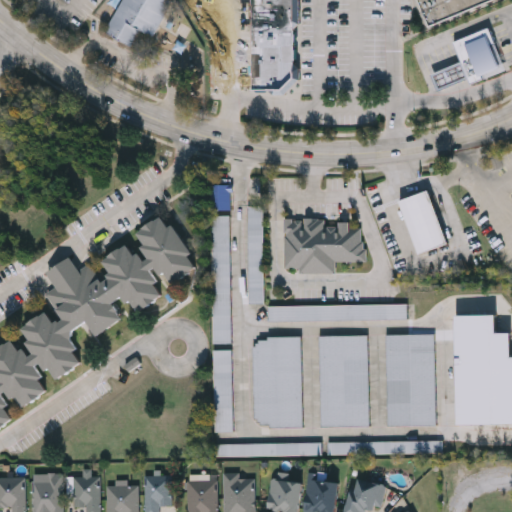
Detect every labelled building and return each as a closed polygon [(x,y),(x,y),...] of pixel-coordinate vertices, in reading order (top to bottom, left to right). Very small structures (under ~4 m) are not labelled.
[(134,46),(142,31),(156,37),(173,0),(123,0),(108,34),(134,46)] [(252,0),(295,0),(296,78),(284,89),(254,90),(252,0)] [(490,0),(429,26),(418,0),(490,0)] [(508,69),(471,83),(469,77),(466,78),(459,81),(453,84),(446,86),(440,88),(439,89),(432,72),(434,72),(440,69),(446,67),(453,64),(459,61),(462,60),(454,41),(491,26),(508,69)] [(213,210),(213,184),(232,184),(232,210),(213,210)] [(401,200),(419,254),(449,244),(430,190),(401,200)] [(265,304),(250,304),(249,206),(265,206),(265,304)] [(50,273),(59,316),(25,323),(32,355),(10,340),(0,348),(0,430),(12,420),(6,392),(28,407),(46,392),(40,364),(62,379),(81,364),(74,333),(87,322),(102,339),(122,308),(162,299),(155,268),(178,283),(196,268),(192,249),(163,214),(142,232),(148,260),(124,244),(103,277),(70,256),(50,273)] [(233,343),(214,343),(213,215),(231,215),(233,343)] [(286,219),(285,268),(301,268),(301,273),(337,273),(337,261),(365,262),(365,228),(351,228),(351,222),(339,222),(339,227),(326,226),(326,219),(306,219),(306,220),(286,219)] [(269,305),(409,304),(409,320),(269,321),(269,305)] [(459,424),(511,423),(511,333),(498,333),(497,315),(457,315),(459,424)] [(370,334),(372,426),(323,426),(322,335),(370,334)] [(437,425),(388,425),(387,334),(436,334),(437,425)] [(304,426),(256,427),(255,337),(303,337),(304,426)] [(233,349),(233,431),(215,431),(215,349),(233,349)] [(329,441),(444,439),(444,452),(330,454),(329,441)] [(216,457),(216,444),(324,442),(324,454),(216,457)] [(225,511),(225,473),(241,473),(241,478),(256,478),(256,511),(225,511)] [(65,474),(65,511),(35,511),(35,474),(65,474)] [(300,511),(270,511),(272,474),(290,476),(289,480),(302,481),(300,511)] [(336,511),(306,511),(310,474),(341,478),(336,511)] [(75,507),(75,476),(102,476),(102,511),(88,511),(88,507),(75,507)] [(173,476),(173,506),(162,506),(162,511),(147,511),(147,476),(173,476)] [(0,507),(0,478),(27,478),(27,511),(13,511),(13,507),(0,507)] [(367,511),(349,511),(357,478),(387,485),(381,510),(369,507),(367,511)] [(218,481),(218,511),(189,511),(189,481),(218,481)] [(140,485),(140,511),(109,511),(109,485),(140,485)]
